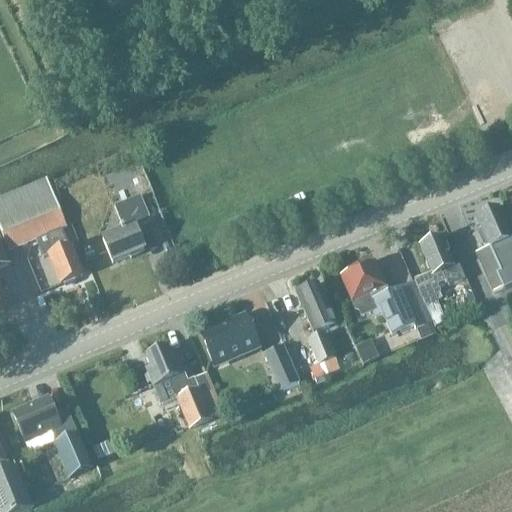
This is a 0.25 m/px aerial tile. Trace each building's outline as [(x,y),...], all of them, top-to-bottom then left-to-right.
[(60,286),(82,277),(70,248),(68,249),(61,231),(66,229),(47,184),(0,203),(0,232),(8,252),(46,237),(54,255),(48,257),(60,286)] [(135,229),(150,222),(140,197),(114,208),(123,230),(121,231),(122,233),(102,241),(112,265),(144,252),(135,229)] [(511,241),(511,239),(498,209),(476,219),(481,231),(478,235),(483,247),(488,247),(504,283),(511,279),(511,241)] [(414,283),(425,307),(441,300),(435,287),(444,283),(447,289),(465,281),(458,264),(453,266),(441,238),(434,241),(430,238),(422,242),(421,246),(419,247),(431,276),(414,283)] [(0,311),(12,306),(0,277),(0,269),(8,266),(0,245),(0,311)] [(374,265),(342,279),(352,303),(366,297),(373,315),(376,322),(384,318),(391,337),(413,327),(415,331),(430,325),(413,285),(384,297),(381,291),(385,289),(374,265)] [(318,286),(296,295),(313,336),(328,329),(335,326),(331,315),(318,286)] [(202,335),(207,348),(205,349),(213,367),(230,360),(227,355),(255,343),(244,317),(202,335)] [(318,368),(335,361),(324,335),(308,342),(318,368)] [(276,386),(295,378),(282,348),(263,356),(276,386)] [(167,349),(145,358),(150,370),(146,372),(153,388),(168,382),(189,430),(223,416),(206,375),(187,383),(177,358),(172,360),(167,349)] [(497,360),(480,373),(487,382),(504,369),(497,360)] [(48,400),(12,415),(25,445),(61,430),(48,400)] [(75,439),(55,446),(70,482),(91,473),(75,439)] [(0,511),(29,511),(33,510),(16,468),(5,472),(2,466),(7,464),(0,445),(0,511)]
